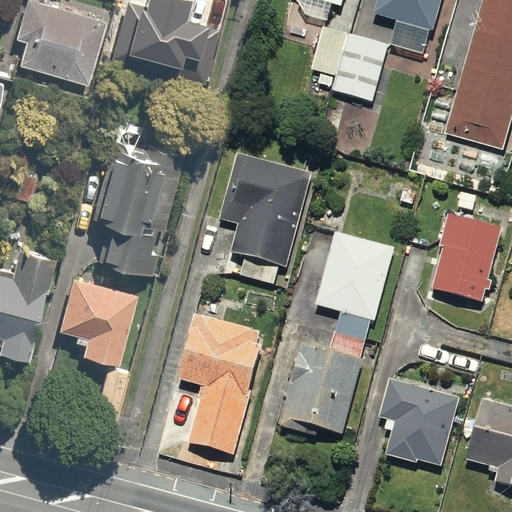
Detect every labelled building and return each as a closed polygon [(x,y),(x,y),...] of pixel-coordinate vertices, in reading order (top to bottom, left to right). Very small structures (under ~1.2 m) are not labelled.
[(132,0),(126,21),(174,34),(183,0),(132,0)] [(311,0),(353,12),(356,0),(311,0)] [(456,0),(388,0),(380,35),(444,52),(456,0)] [(511,0),(491,0),(452,138),(511,155),(511,0)] [(114,29),(29,1),(10,59),(95,87),(114,29)] [(378,111),(395,51),(332,33),(318,80),(342,87),(338,99),(378,111)] [(213,44),(187,35),(173,77),(199,86),(213,44)] [(194,160),(129,143),(97,267),(161,284),(194,160)] [(315,176),(243,156),(223,230),(246,236),(238,262),(288,276),(315,176)] [(511,240),(511,234),(457,219),(436,298),(492,313),(511,240)] [(405,254),(342,238),(322,311),(347,317),(336,359),(375,370),(405,254)] [(57,350),(42,346),(63,273),(66,261),(26,249),(19,273),(0,267),(0,346),(6,348),(3,360),(51,373),(57,350)] [(143,295),(77,277),(57,350),(110,365),(95,419),(121,426),(136,370),(123,366),(143,295)] [(260,332),(195,315),(179,378),(204,384),(189,443),(235,456),(253,390),(249,389),(261,345),(257,344),(260,332)] [(336,359),(307,352),(287,428),(355,446),(375,370),(336,359)] [(448,478),(467,406),(395,387),(383,436),(399,440),(393,463),(448,478)] [(511,413),(491,408),(473,468),(498,475),(493,491),(511,495),(511,413)]
